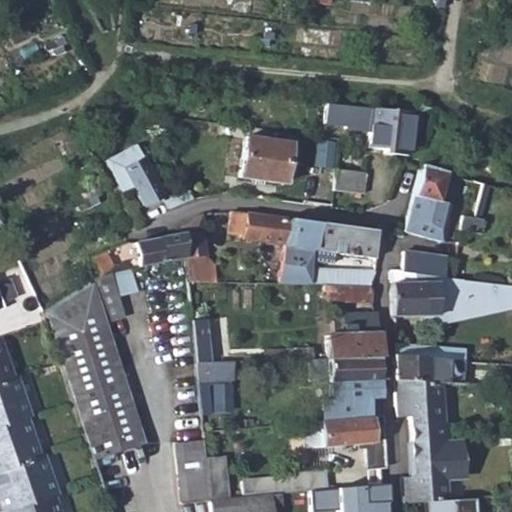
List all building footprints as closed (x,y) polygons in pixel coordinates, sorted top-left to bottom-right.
[(325,106),(322,122),(364,123),(362,131),(367,132),(366,148),(380,149),(380,154),(404,156),(408,113),(389,111),(389,113),(325,106)] [(241,139),(236,177),(280,182),(285,145),(241,139)] [(134,145),(102,160),(119,192),(130,186),(140,206),(160,197),(134,145)] [(417,169),(402,229),(438,239),(447,203),(434,200),(443,171),(419,164),(417,169)] [(331,171),(330,191),(359,194),(360,173),(331,171)] [(468,179),(459,215),(472,217),(480,182),(468,179)] [(184,185),(170,192),(177,206),(191,200),(184,185)] [(232,211),(228,234),(242,235),(241,238),(284,245),(286,219),(232,211)] [(459,215),(457,225),(460,228),(478,231),(480,219),(472,217),(459,215)] [(198,216),(178,228),(179,235),(182,259),(202,256),(198,216)] [(284,245),(279,284),(366,286),(373,272),(302,269),(305,249),(372,259),(369,231),(286,219),(284,245)] [(228,234),(225,253),(239,255),(241,238),(242,235),(228,234)] [(179,235),(134,243),(138,266),(182,259),(179,235)] [(442,256),(398,249),(399,271),(407,271),(406,273),(419,275),(427,275),(440,277),(442,256)] [(109,251),(92,258),(100,278),(111,271),(116,270),(109,251)] [(202,256),(182,259),(184,281),(205,282),(202,256)] [(100,278),(45,312),(107,511),(138,511),(120,453),(143,445),(105,324),(126,317),(111,271),(100,278)] [(399,271),(388,271),(391,314),(420,315),(419,275),(406,273),(407,271),(399,271)] [(511,285),(440,277),(427,275),(427,311),(456,313),(457,294),(511,300),(511,285)] [(338,336),(322,336),(323,359),(376,358),(373,314),(338,314),(338,336)] [(203,321),(189,321),(193,362),(208,362),(203,321)] [(418,347),(393,344),(393,356),(417,357),(418,347)] [(0,382),(10,379),(0,348),(0,382)] [(417,357),(393,356),(393,376),(405,378),(427,379),(427,371),(428,358),(417,357)] [(323,359),(304,359),(307,383),(323,383),(346,382),(347,396),(351,401),(378,399),(376,358),(323,359)] [(208,362),(193,362),(196,383),(209,382),(209,414),(226,413),(226,381),(231,381),(230,361),(208,362)] [(437,372),(427,371),(427,379),(441,381),(466,382),(467,373),(438,370),(437,372)] [(405,378),(393,376),(396,413),(409,413),(410,441),(451,440),(450,422),(443,422),(441,381),(427,379),(405,378)] [(10,379),(0,382),(0,426),(25,418),(28,417),(14,378),(10,379)] [(329,403),(299,406),(301,424),(331,422),(329,403)] [(301,424),(287,426),(288,437),(300,436),(301,448),(304,448),(305,460),(320,458),(319,446),(361,443),(363,470),(381,469),(378,417),(331,422),(301,424)] [(0,426),(0,469),(38,457),(25,418),(0,426)] [(407,475),(399,475),(400,501),(424,500),(446,499),(445,475),(464,473),(462,439),(451,440),(410,441),(412,470),(407,475)] [(202,440),(171,442),(178,502),(208,500),(204,458),(202,440)] [(38,457),(0,469),(0,511),(4,511),(52,496),(55,495),(42,456),(38,457)] [(221,457),(204,458),(208,500),(226,498),(221,457)] [(292,478),(238,483),(240,497),(277,494),(323,489),(321,472),(291,475),(292,478)] [(226,498),(208,500),(209,511),(278,511),(277,494),(240,497),(226,498)] [(511,495),(489,497),(489,511),(511,509),(511,495)] [(4,511),(57,511),(52,496),(4,511)] [(446,499),(424,500),(424,511),(474,511),(474,497),(446,499)]
